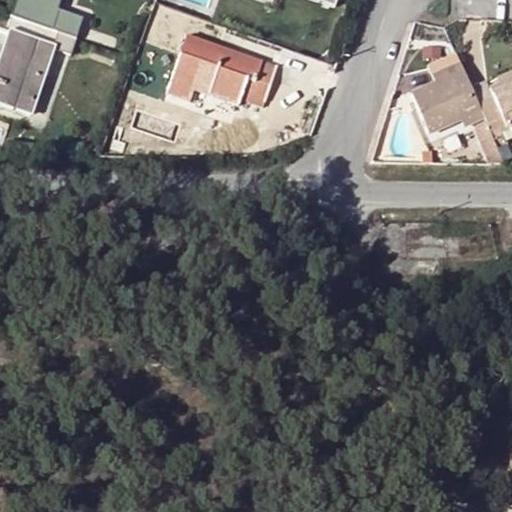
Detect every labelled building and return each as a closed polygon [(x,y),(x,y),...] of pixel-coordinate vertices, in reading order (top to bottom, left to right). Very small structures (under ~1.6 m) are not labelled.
[(18,24),(26,0),(17,0),(10,21),(18,24)] [(26,0),(18,24),(63,40),(65,32),(53,27),(61,0),(26,0)] [(304,0),(335,10),(337,3),(326,0),(304,0)] [(53,54),(69,59),(74,44),(63,40),(18,24),(10,21),(4,38),(9,40),(0,67),(0,109),(31,119),(53,54)] [(222,54),(187,42),(173,80),(196,88),(194,96),(209,101),(236,110),(238,105),(262,113),(276,72),(230,57),(228,63),(219,59),(222,54)] [(219,59),(228,63),(230,57),(222,54),(219,59)] [(429,136),(461,121),(481,112),(479,107),(462,73),(455,56),(429,68),(437,85),(411,97),(429,136)] [(498,85),(488,89),(489,92),(499,87),(511,81),(511,71),(495,79),(498,85)] [(511,81),(499,87),(489,92),(493,100),(479,107),(481,112),(485,120),(486,122),(493,140),(502,136),(509,133),(507,129),(511,127),(511,81)] [(485,83),(470,89),(479,107),(493,100),(489,92),(488,89),(485,83)] [(234,116),(236,110),(209,101),(207,106),(234,116)] [(485,120),(481,112),(461,121),(465,129),(485,120)] [(486,122),(472,129),(479,146),(493,140),(486,122)] [(505,144),(502,136),(493,140),(497,147),(505,144)] [(493,140),(479,146),(488,165),(505,165),(497,147),(493,140)] [(432,152),(421,153),(421,165),(432,165),(432,152)]
